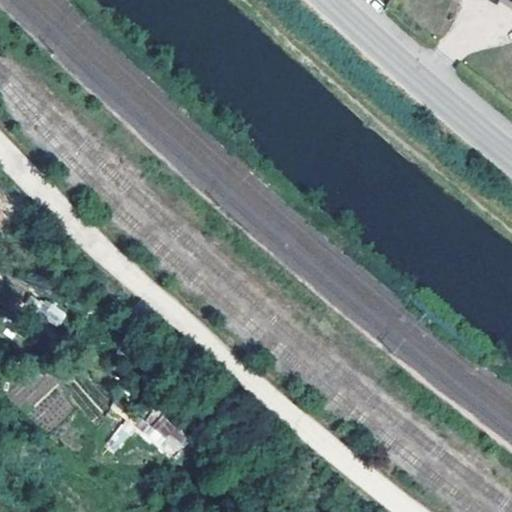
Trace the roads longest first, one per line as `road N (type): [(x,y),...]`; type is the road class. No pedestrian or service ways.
road 1 (track): [(411,511),(128,277),(0,154)]
road 2 (secondary): [(511,155),(327,0)]
